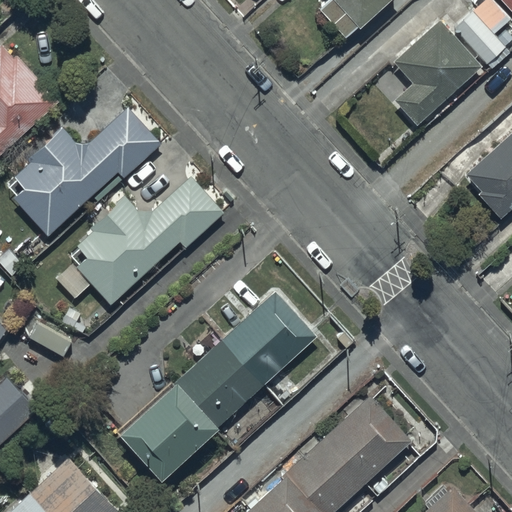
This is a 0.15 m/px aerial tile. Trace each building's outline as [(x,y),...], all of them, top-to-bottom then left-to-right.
[(330,0),(319,11),(345,39),(358,28),(360,30),(392,0),(330,0)] [(507,17),(492,0),(485,0),(454,27),(487,65),(505,50),(490,33),(507,17)] [(511,0),(499,0),(511,14),(511,0)] [(482,67),(440,20),(394,62),(413,83),(394,101),(417,127),(482,67)] [(4,42),(0,45),(0,154),(58,101),(4,42)] [(47,237),(118,172),(124,179),(161,145),(128,108),(88,145),(87,145),(86,145),(85,145),(84,145),(83,145),(82,145),(81,145),(80,145),(79,145),(78,144),(77,144),(76,144),(75,144),(61,129),(28,161),(31,164),(15,178),(26,190),(14,201),(47,237)] [(511,132),(465,174),(481,193),(478,196),(499,220),(511,208),(511,132)] [(224,213),(190,176),(153,211),(139,211),(126,196),(90,229),(93,232),(77,247),(87,258),(76,267),(110,305),(180,241),(185,248),(224,213)] [(71,265),(57,278),(74,297),(88,284),(71,265)] [(175,385),(118,436),(161,483),(220,431),(217,427),(318,338),(276,291),(173,382),(175,385)] [(6,378),(0,382),(0,444),(37,412),(6,378)] [(284,478),(246,511),(332,511),(409,442),(368,397),(282,475),(284,478)] [(118,511),(68,458),(9,511),(118,511)] [(477,511),(455,486),(425,511),(477,511)]
